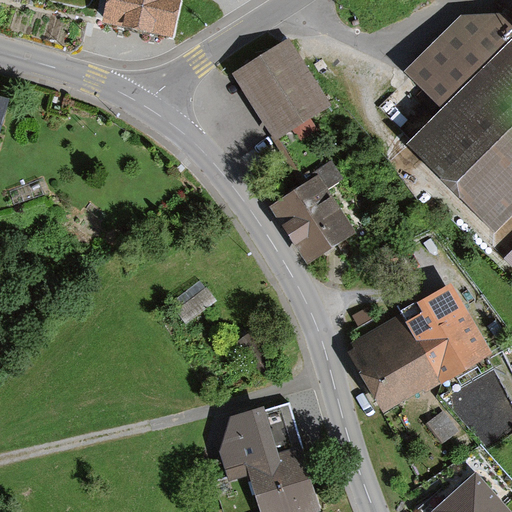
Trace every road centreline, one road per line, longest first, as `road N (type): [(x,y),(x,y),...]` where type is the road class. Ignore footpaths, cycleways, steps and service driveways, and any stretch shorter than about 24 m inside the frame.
road 1 (tertiary): [(142,104),(215,163),(291,273),(314,317),(375,511)]
road 2 (track): [(0,460),(214,408)]
road 3 (residential): [(142,104),(293,0)]
road 4 (tertiary): [(0,52),(142,104)]
